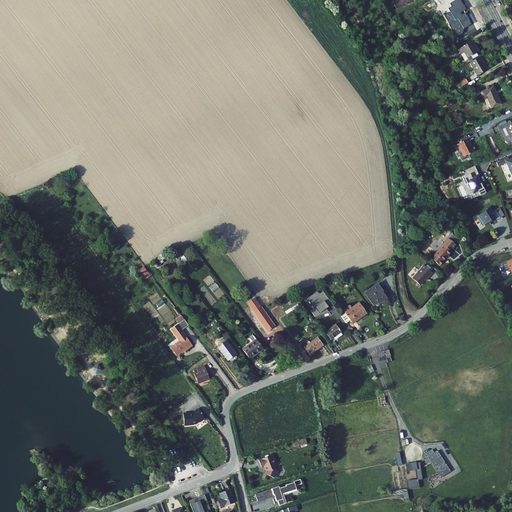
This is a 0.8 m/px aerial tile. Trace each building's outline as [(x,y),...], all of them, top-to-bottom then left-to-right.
[(443,15),(455,37),(463,33),(464,28),(472,24),(459,0),(455,0),(449,4),(451,6),(448,8),(450,11),(443,15)] [(469,40),(454,49),(457,54),(461,52),(465,58),(475,52),(477,49),(475,45),(472,46),(469,40)] [(479,57),(468,63),(476,77),(486,71),(482,64),(483,64),(479,57)] [(493,85),(482,91),(485,96),(488,94),(494,106),(502,102),(493,85)] [(473,145),(472,143),(472,142),(470,138),(459,143),(462,150),(463,150),(465,153),(468,154),(478,149),(475,144),(473,145)] [(479,174),(475,167),(466,171),(467,174),(463,176),(466,184),(468,183),(470,188),(472,187),(474,192),(476,191),(478,195),(486,192),(481,182),(480,183),(479,180),(477,175),(479,174)] [(489,208),(477,217),(483,226),(490,220),(489,219),(494,216),(497,221),(502,217),(496,209),(492,212),(489,208)] [(447,240),(433,256),(440,262),(449,252),(450,253),(455,247),(447,240)] [(510,273),(511,272),(511,260),(511,261),(501,266),(504,272),(508,270),(510,273)] [(425,263),(413,277),(420,283),(429,273),(430,274),(434,270),(425,263)] [(144,281),(151,276),(145,266),(137,271),(144,281)] [(379,284),(366,293),(374,305),(378,302),(380,304),(387,299),(382,293),(384,292),(379,284)] [(320,294),(318,291),(310,297),(316,306),(311,310),(315,316),(329,312),(327,308),(325,306),(327,305),(326,304),(330,301),(323,291),(320,294)] [(256,298),(250,302),(257,311),(256,312),(269,330),(277,324),(263,306),(262,307),(256,298)] [(371,310),(366,303),(362,305),(360,302),(346,313),(353,323),(371,310)] [(181,341),(171,348),(178,356),(185,351),(186,351),(193,346),(186,336),(187,336),(183,330),(188,325),(184,319),(172,329),(176,335),(181,341)] [(337,324),(325,332),(331,340),(342,332),(337,324)] [(315,339),(303,348),(308,356),(321,347),(315,339)] [(226,340),(217,347),(228,361),(237,355),(226,340)] [(257,340),(243,350),(250,359),(264,349),(257,340)] [(388,351),(377,354),(379,361),(390,358),(388,351)] [(93,368),(96,373),(102,370),(99,364),(93,368)] [(198,372),(194,374),(199,384),(210,379),(204,365),(196,369),(198,372)] [(201,421),(195,412),(190,415),(191,415),(190,416),(187,416),(186,415),(179,416),(181,428),(190,427),(190,426),(193,425),(196,423),(197,424),(201,421)] [(449,467),(438,450),(428,456),(438,473),(449,467)] [(269,473),(273,475),(275,475),(277,469),(275,461),(277,461),(274,452),(259,457),(262,465),(266,463),(267,468),(266,471),(264,471),(262,475),(267,477),(269,473)] [(417,479),(407,481),(408,489),(419,488),(419,480),(422,479),(420,463),(416,463),(417,469),(416,469),(417,479)] [(301,483),(300,478),(293,480),(293,481),(285,483),(285,484),(285,486),(279,488),(278,486),(278,485),(270,487),(272,493),(274,493),(276,499),(277,499),(279,503),(285,502),(282,493),(288,492),(287,490),(295,488),(294,485),(301,483)] [(219,497),(222,505),(235,499),(230,487),(221,491),(223,496),(219,497)] [(263,489),(255,491),(257,499),(265,496),(263,489)] [(201,499),(200,494),(190,497),(193,506),(194,506),(196,511),(201,510),(205,509),(205,508),(211,506),(210,501),(203,504),(201,499)]
